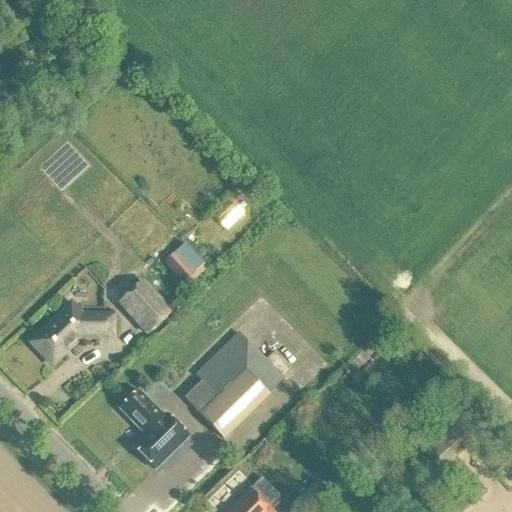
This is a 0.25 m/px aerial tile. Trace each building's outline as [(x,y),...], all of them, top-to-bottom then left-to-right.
[(203,267),(184,246),(162,265),(181,287),(203,267)] [(148,339),(171,318),(141,285),(118,306),(148,339)] [(112,340),(113,318),(59,317),(29,346),(49,366),(66,349),(69,351),(81,340),(112,340)] [(264,362),(279,378),(287,371),(271,354),(264,362)] [(222,440),(266,398),(267,397),(241,371),(213,399),(198,384),(182,400),(222,440)] [(119,412),(138,432),(143,427),(148,433),(132,449),(154,472),(187,439),(165,416),(163,419),(138,393),(119,412)] [(442,475),(484,435),(457,406),(430,432),(431,433),(416,447),(442,475)] [(291,506),(297,511),(305,511),(325,494),(310,479),(304,485),(308,490),(291,506)] [(265,511),(268,509),(251,493),(231,511),(265,511)]
